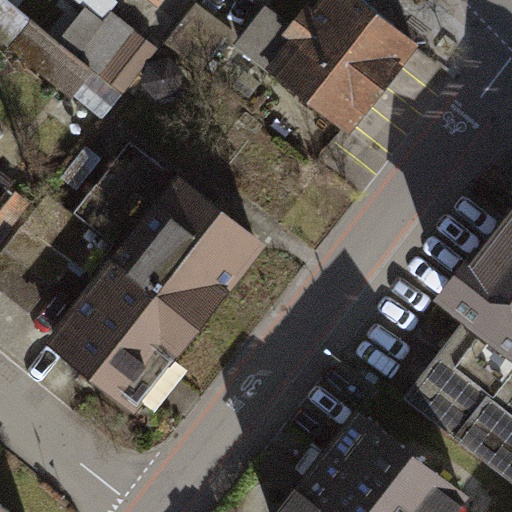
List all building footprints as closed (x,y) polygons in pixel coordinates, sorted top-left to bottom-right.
[(35,24),(3,0),(0,0),(0,25),(21,42),(35,24)] [(416,46),(357,0),(285,0),(274,15),(268,10),(241,44),(350,130),(416,46)] [(168,42),(203,70),(233,33),(198,5),(168,42)] [(158,49),(113,16),(80,59),(113,85),(125,94),(158,49)] [(80,59),(35,24),(21,42),(99,103),(113,85),(80,59)] [(0,254),(0,281),(35,309),(73,259),(103,282),(118,262),(180,182),(133,146),(78,218),(47,194),(31,214),(0,254)] [(180,182),(118,262),(197,323),(259,244),(180,182)] [(0,254),(31,214),(11,199),(0,213),(0,254)] [(511,214),(448,295),(473,315),(511,345),(511,214)] [(103,282),(55,343),(134,404),(197,323),(118,262),(103,282)] [(511,345),(473,315),(408,399),(511,479),(511,345)] [(445,511),(465,486),(364,407),(281,511),(445,511)]
